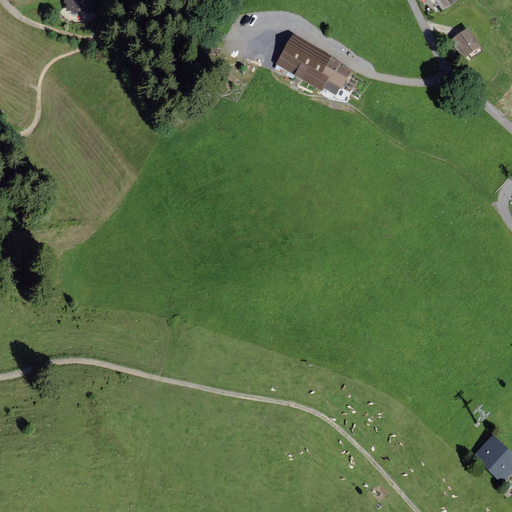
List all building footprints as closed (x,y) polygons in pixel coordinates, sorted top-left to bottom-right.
[(93,0),(65,0),(66,16),(94,16),(93,0)] [(451,0),(430,0),(438,10),(451,0)] [(480,51),(465,32),(448,44),(463,64),(480,51)] [(340,92),(350,74),(288,41),(274,68),(322,94),(326,85),(340,92)] [(511,474),(511,461),(487,440),(469,461),(500,488),(511,474)]
